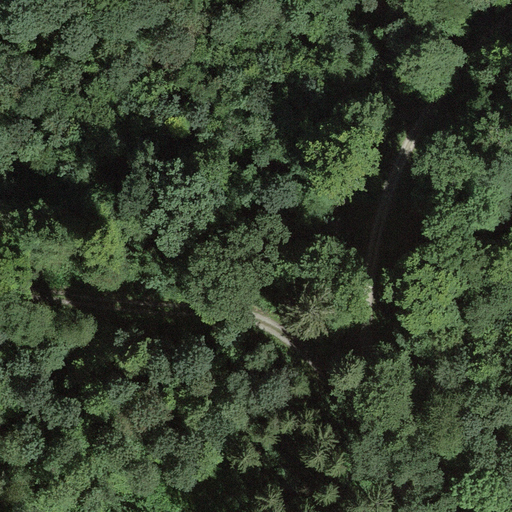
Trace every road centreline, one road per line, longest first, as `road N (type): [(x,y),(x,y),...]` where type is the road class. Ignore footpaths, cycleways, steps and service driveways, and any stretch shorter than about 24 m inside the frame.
road 1 (track): [(511,10),(443,76),(390,175),(368,252),(385,429),(421,511)]
road 2 (track): [(393,511),(171,320),(140,307),(0,292)]
